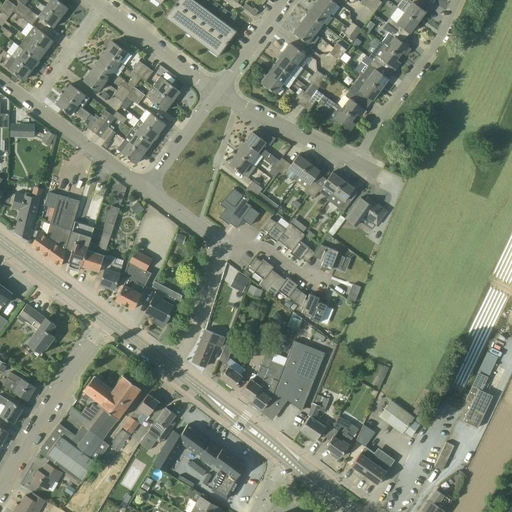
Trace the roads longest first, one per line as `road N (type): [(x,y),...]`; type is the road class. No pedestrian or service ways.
road 1 (residential): [(0,486),(107,320)]
road 2 (residential): [(353,165),(453,0)]
road 3 (residential): [(220,90),(353,165)]
road 4 (residential): [(100,3),(220,90)]
road 5 (secondary): [(285,457),(171,367)]
road 6 (residential): [(145,188),(29,103)]
road 7 (secondary): [(107,320),(0,240)]
road 8 (residential): [(171,367),(189,339),(218,249)]
road 9 (residential): [(145,188),(220,90)]
road 10 (unclassified): [(29,103),(100,3)]
road 11 (residential): [(218,249),(271,251),(324,291)]
